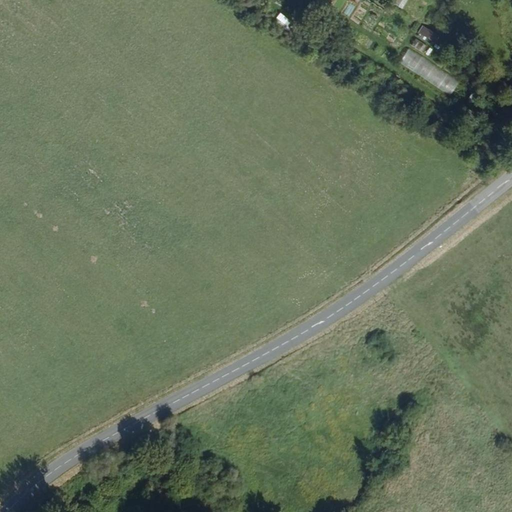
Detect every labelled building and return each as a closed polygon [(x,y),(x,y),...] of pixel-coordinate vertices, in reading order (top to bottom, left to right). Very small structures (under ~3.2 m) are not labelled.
[(398,0),(395,5),(403,9),(407,0),(398,0)] [(416,5),(412,14),(420,18),(425,9),(416,5)] [(417,35),(434,44),(439,34),(423,26),(417,35)] [(416,39),(412,46),(426,55),(430,48),(416,39)] [(409,50),(400,64),(452,95),(461,81),(409,50)]
